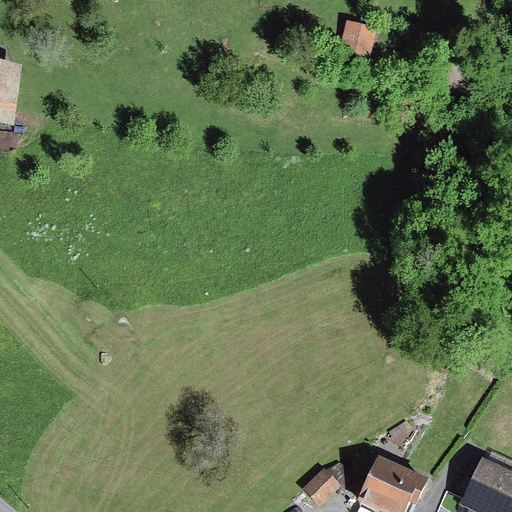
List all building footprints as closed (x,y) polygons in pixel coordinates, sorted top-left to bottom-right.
[(378,33),(348,24),(339,54),(369,63),(378,33)] [(26,73),(0,69),(0,128),(17,131),(26,73)] [(511,511),(511,468),(492,459),(471,507),(482,511),(511,511)] [(422,511),(436,482),(388,461),(369,503),(389,511),(422,511)] [(332,468),(310,489),(326,505),(347,484),(332,468)]
